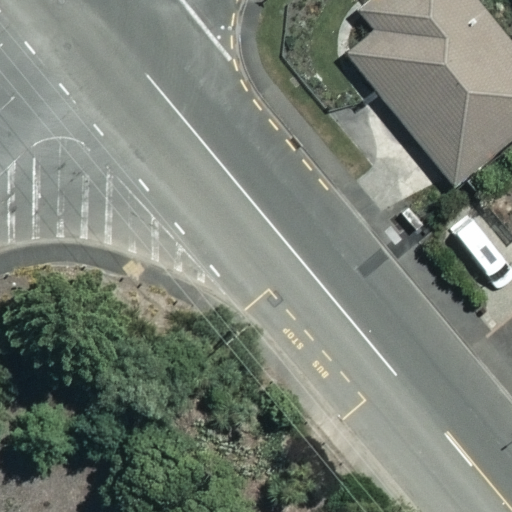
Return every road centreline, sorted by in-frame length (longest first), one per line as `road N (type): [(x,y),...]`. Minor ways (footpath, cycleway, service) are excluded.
road 1 (tertiary): [(104,18),(511,511)]
road 2 (residential): [(0,109),(104,18)]
